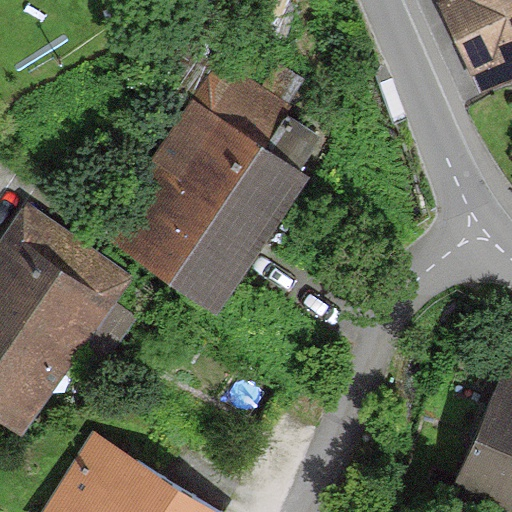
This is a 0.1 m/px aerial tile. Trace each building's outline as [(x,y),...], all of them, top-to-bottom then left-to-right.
[(511,0),(437,0),(479,92),(511,77),(511,0)] [(217,56),(196,88),(301,157),(322,125),(217,56)] [(301,157),(196,88),(106,229),(220,302),(261,237),(310,162),(301,157)] [(134,270),(30,195),(0,235),(0,407),(25,425),(88,338),(108,353),(138,311),(116,295),(134,270)] [(511,511),(511,375),(507,373),(503,371),(446,495),(484,511),(511,511)] [(237,511),(92,424),(37,511),(237,511)]
